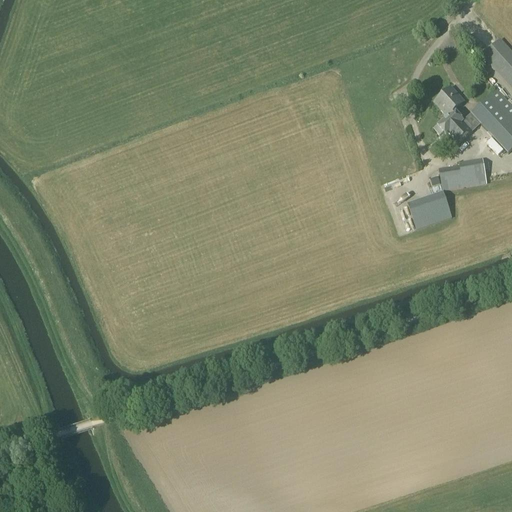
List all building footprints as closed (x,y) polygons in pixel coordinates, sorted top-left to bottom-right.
[(511,91),(511,53),(505,45),(500,40),(481,57),(485,62),(511,91)] [(463,123),(454,112),(464,103),(450,88),(433,104),(446,118),(437,127),(433,131),(439,137),(442,133),(446,138),(444,140),(453,150),(479,126),(470,116),(463,123)] [(489,99),(470,116),(479,126),(506,155),(511,149),(511,108),(497,92),(489,99)] [(442,193),(486,186),(486,181),(482,160),(458,164),(458,167),(438,170),(442,193)] [(416,232),(451,220),(442,193),(407,206),(416,232)]
